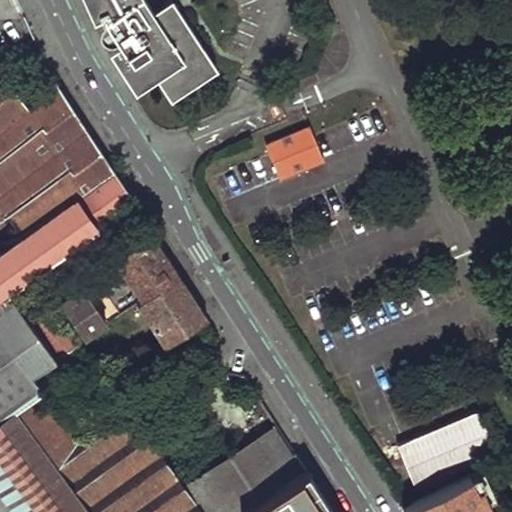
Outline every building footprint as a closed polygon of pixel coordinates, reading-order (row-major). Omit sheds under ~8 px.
[(135,85),(152,102),(170,84),(189,102),(227,61),(178,14),(162,32),(150,21),(140,0),(80,0),(98,39),(104,37),(107,43),(106,56),(120,58),(124,61),(117,68),(135,85)] [(162,32),(178,14),(166,3),(150,21),(162,32)] [(0,296),(8,292),(133,202),(57,85),(28,109),(0,72),(0,296)] [(275,137),(290,172),(333,153),(318,119),(275,137)] [(152,233),(123,253),(98,271),(103,279),(120,267),(143,299),(180,275),(166,254),(152,233)] [(115,241),(53,285),(62,297),(81,284),(94,275),(98,271),(123,253),(115,241)] [(180,275),(143,299),(137,303),(166,344),(207,318),(193,297),(180,275)] [(81,284),(62,297),(61,299),(87,336),(107,323),(81,284)] [(46,291),(21,309),(55,358),(81,340),(46,291)] [(0,296),(0,339),(37,391),(42,388),(31,373),(55,358),(21,309),(8,292),(0,296)] [(0,339),(0,417),(37,391),(0,339)] [(0,511),(203,511),(185,487),(123,402),(75,434),(42,388),(37,391),(0,417),(0,511)] [(277,425),(185,487),(203,511),(243,511),(306,470),(277,425)] [(511,467),(507,459),(487,469),(496,485),(511,477),(511,467)] [(333,511),(306,470),(243,511),(333,511)] [(473,511),(459,482),(423,499),(429,511),(473,511)]
